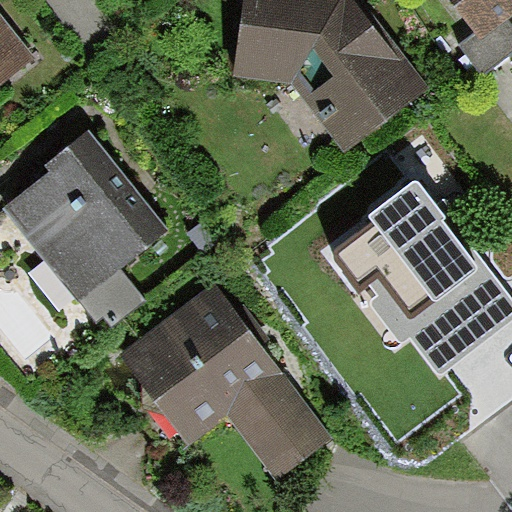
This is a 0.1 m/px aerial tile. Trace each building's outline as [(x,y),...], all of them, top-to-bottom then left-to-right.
[(428,86),(359,0),(246,0),(235,74),(293,83),(347,151),(428,86)] [(511,9),(511,0),(452,0),(477,35),(507,13),(511,9)] [(0,82),(34,54),(0,11),(0,82)] [(511,54),(511,19),(507,13),(477,35),(460,47),(482,76),(511,54)] [(172,229),(94,130),(46,167),(52,174),(8,208),(97,322),(105,316),(112,324),(144,299),(120,270),(172,229)] [(448,217),(418,181),(370,217),(376,225),(338,254),(360,281),(365,277),(379,295),(370,302),(402,344),(411,336),(441,377),(511,319),(511,299),(494,275),(472,246),(467,249),(449,228),(445,221),(448,217)] [(331,436),(218,285),(119,359),(186,449),(229,416),(275,477),(331,436)]
